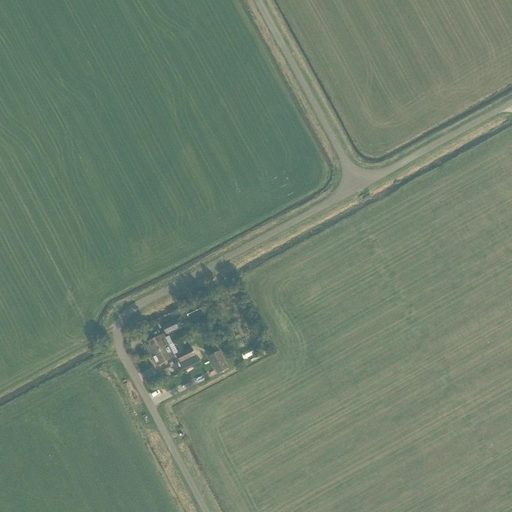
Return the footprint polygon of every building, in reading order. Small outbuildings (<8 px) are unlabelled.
[(203,311),(199,302),(184,309),(188,318),(203,311)] [(166,335),(182,327),(179,320),(163,327),(166,335)] [(150,355),(169,346),(163,335),(145,344),(150,355)] [(169,346),(150,355),(156,366),(175,357),(169,346)] [(199,363),(195,355),(192,348),(177,356),(180,363),(184,370),(199,363)] [(209,357),(218,375),(229,369),(220,351),(209,357)] [(253,358),(251,354),(244,358),(246,362),(253,358)]
